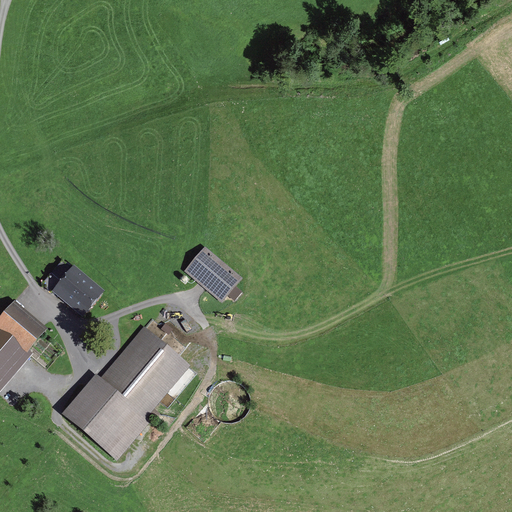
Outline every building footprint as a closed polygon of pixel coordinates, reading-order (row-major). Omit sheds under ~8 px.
[(205,252),(188,272),(222,301),(239,281),(205,252)] [(101,294),(63,264),(45,286),(83,317),(101,294)] [(14,307),(0,323),(0,329),(28,353),(45,332),(14,307)] [(97,381),(66,418),(116,460),(147,424),(143,421),(186,369),(142,332),(99,383),(97,381)] [(45,352),(55,358),(60,350),(50,344),(45,352)]
